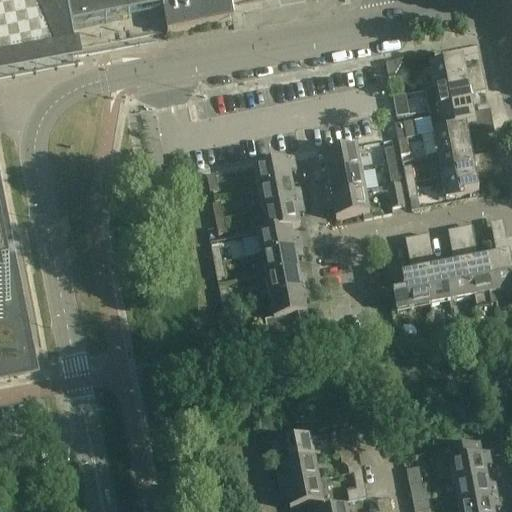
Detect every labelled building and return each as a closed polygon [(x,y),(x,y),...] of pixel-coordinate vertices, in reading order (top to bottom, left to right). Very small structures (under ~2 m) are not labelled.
[(0,0),(0,380),(39,373),(0,174),(0,81),(78,66),(77,58),(65,0),(0,0)] [(511,0),(79,0),(86,30),(88,29),(155,15),(163,14),(165,20),(168,36),(218,26),(232,23),(234,23),(229,1),(236,0),(511,0)] [(401,63),(386,66),(388,78),(395,77),(401,67),(401,63)] [(430,70),(434,92),(473,85),(471,73),(465,74),(463,64),(430,70)] [(429,116),(438,114),(471,107),(470,98),(476,97),(473,85),(434,92),(424,94),(429,116)] [(473,116),(471,107),(438,114),(429,116),(432,135),(442,133),(442,135),(472,129),(472,130),(482,128),(479,115),(473,116)] [(395,112),(396,120),(409,118),(407,110),(395,112)] [(395,128),(398,143),(417,140),(414,124),(395,128)] [(474,140),(472,130),(472,129),(442,135),(442,133),(432,135),(422,137),(426,160),(427,160),(470,151),(468,141),(474,140)] [(406,142),(398,143),(401,159),(409,157),(406,142)] [(327,179),(361,173),(356,150),(317,158),(319,171),(326,170),(327,179)] [(387,167),(396,166),(393,150),(384,152),(387,167)] [(431,181),(441,179),(480,171),(478,159),(472,160),(470,151),(427,160),(431,181)] [(290,177),(296,176),(293,162),(254,170),(258,192),(291,186),(290,177)] [(399,181),(396,166),(387,167),(390,183),(399,181)] [(412,169),(403,170),(406,186),(415,184),(412,169)] [(480,171),(441,179),(445,201),(479,195),(477,184),(483,183),(480,171)] [(329,188),(323,189),(325,202),(365,194),(365,193),(378,191),(374,173),(361,175),(361,173),(327,179),(329,188)] [(215,178),(206,179),(209,195),(218,194),(215,178)] [(415,184),(406,186),(409,201),(417,200),(415,184)] [(293,195),(291,186),(258,192),(262,213),(301,206),(299,194),(293,195)] [(405,210),(401,187),(387,190),(391,212),(405,210)] [(325,202),(327,213),(334,212),(336,222),(369,216),(365,194),(325,202)] [(214,222),(223,221),(220,206),(211,207),(214,222)] [(291,232),(300,230),(298,219),(304,218),(301,206),(262,213),(265,233),(266,235),(290,230),(291,232)] [(223,221),(214,222),(217,237),(226,235),(223,221)] [(258,240),(242,243),(246,260),(261,257),(261,258),(300,250),(298,239),(292,240),(291,232),(290,230),(266,235),(265,233),(257,235),(258,240)] [(430,308),(452,303),(445,270),(436,272),(429,237),(417,240),(430,308)] [(417,240),(405,242),(412,277),(403,278),(401,273),(389,275),(396,314),(430,308),(417,240)] [(511,272),(510,262),(511,262),(507,242),(494,245),(497,260),(487,262),(494,295),(511,291),(511,272)] [(496,305),(494,295),(487,262),(478,264),(476,249),(464,251),(473,299),(475,311),(493,308),(492,306),(496,305)] [(265,279),(298,273),(297,263),(303,262),(300,250),(261,258),(265,279)] [(214,267),(222,266),(219,251),(211,252),(214,267)] [(455,268),(445,270),(452,303),(473,299),(464,251),(452,253),(455,268)] [(222,266),(214,267),(217,281),(225,280),(222,266)] [(300,282),(298,273),(265,279),(269,301),(309,293),(306,281),(300,282)] [(227,293),(219,295),(222,310),(230,308),(227,293)] [(309,328),(307,316),(305,306),(311,305),(309,293),(269,301),(273,322),(264,324),(266,336),(290,332),(309,328)] [(230,308),(222,310),(225,324),(232,322),(230,308)] [(476,344),(462,343),(461,354),(475,355),(476,344)] [(355,430),(342,433),(344,442),(357,440),(355,430)] [(314,461),(310,439),(271,447),(274,459),(280,458),(282,468),(314,461)] [(344,442),(334,450),(335,457),(340,456),(359,452),(357,440),(344,442)] [(485,471),(491,470),(489,456),(482,458),(480,447),(439,455),(441,466),(449,464),(454,486),(487,480),(485,471)] [(359,452),(340,456),(342,467),(349,466),(349,468),(362,466),(359,452)] [(283,477),(277,478),(279,490),(318,483),(314,461),(282,468),(283,477)] [(362,466),(349,468),(351,476),(363,474),(362,466)] [(409,486),(421,484),(419,471),(406,474),(409,486)] [(354,494),(347,495),(349,505),(369,501),(366,488),(363,474),(351,476),(354,494)] [(489,489),(487,480),(454,486),(458,507),(497,500),(495,488),(489,489)] [(318,483),(279,490),(282,502),(288,501),(290,511),(306,509),(323,505),(322,500),(329,499),(326,482),(319,483),(318,483)] [(409,486),(411,495),(423,492),(421,484),(409,486)] [(429,491),(423,492),(411,495),(412,503),(425,501),(431,499),(429,491)] [(412,503),(413,511),(433,511),(431,499),(425,501),(412,503)] [(497,500),(458,507),(458,511),(498,511),(500,511),(497,500)] [(391,511),(389,501),(376,503),(377,511),(391,511)]
